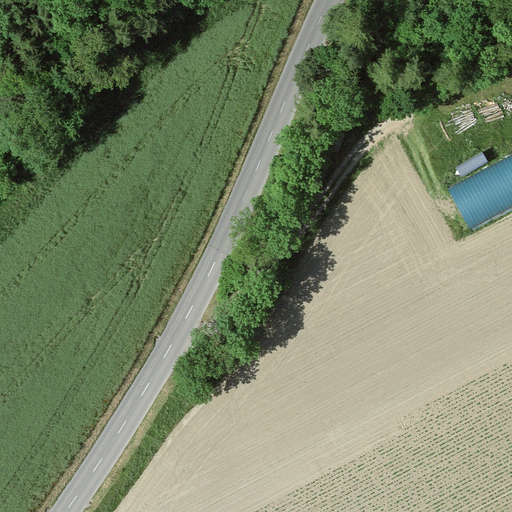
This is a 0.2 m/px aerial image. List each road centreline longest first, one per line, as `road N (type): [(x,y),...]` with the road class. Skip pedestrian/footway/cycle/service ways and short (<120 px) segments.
road 1 (tertiary): [(329,0),(198,295),(65,511)]
road 2 (track): [(169,349),(197,343),(383,117),(424,95)]
